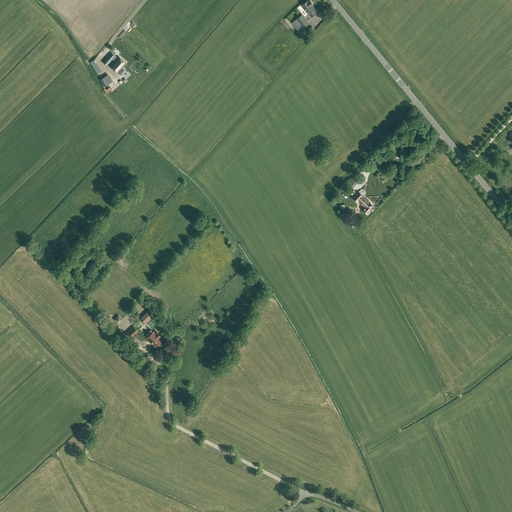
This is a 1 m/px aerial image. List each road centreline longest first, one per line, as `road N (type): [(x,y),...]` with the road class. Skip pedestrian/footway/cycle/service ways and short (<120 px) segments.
road 1 (track): [(0,261),(125,121),(209,196),(322,373),(385,511)]
road 2 (unclassified): [(511,217),(332,0)]
